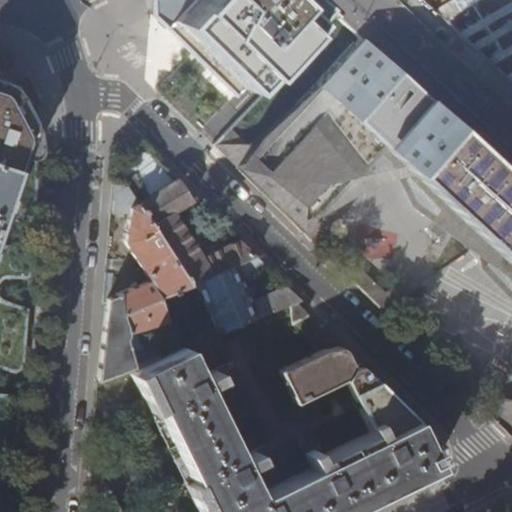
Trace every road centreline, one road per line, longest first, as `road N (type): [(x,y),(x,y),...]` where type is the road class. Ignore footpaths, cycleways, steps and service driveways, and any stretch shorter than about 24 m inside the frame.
road 1 (residential): [(498,475),(480,441),(129,100),(81,95)]
road 2 (residential): [(55,511),(81,95)]
